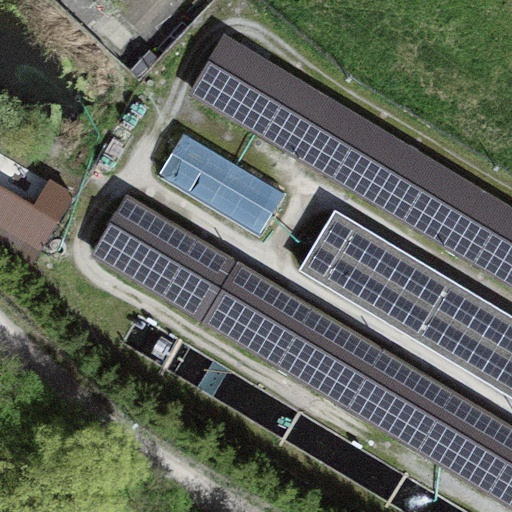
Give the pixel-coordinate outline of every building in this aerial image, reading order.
[(511,207),(226,34),(191,92),(511,286),(511,207)] [(180,129),(155,171),(261,231),(285,188),(180,129)] [(72,193),(0,152),(0,223),(39,246),(72,193)] [(511,429),(126,196),(93,258),(511,507),(511,429)] [(511,318),(331,212),(295,274),(511,400),(511,318)]
